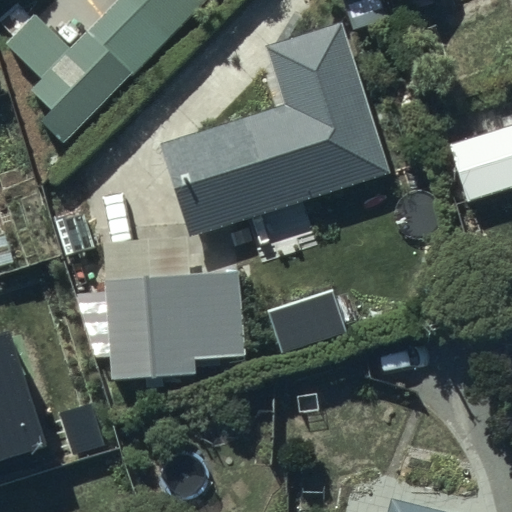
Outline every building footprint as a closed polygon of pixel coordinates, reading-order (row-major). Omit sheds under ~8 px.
[(36,117),(61,142),(204,0),(117,0),(69,48),(36,14),(4,46),(35,78),(26,87),(46,107),(36,117)] [(278,105),(162,140),(191,236),(258,216),(254,215),(386,176),(341,25),(261,48),(278,105)] [(511,127),(448,147),(464,201),(511,186),(511,127)] [(101,284),(106,380),(196,376),(195,360),(242,358),(239,279),(101,284)] [(265,314),(277,355),(343,335),(330,294),(265,314)] [(0,457),(47,443),(8,323),(0,325),(0,457)] [(432,511),(388,502),(388,511),(432,511)]
